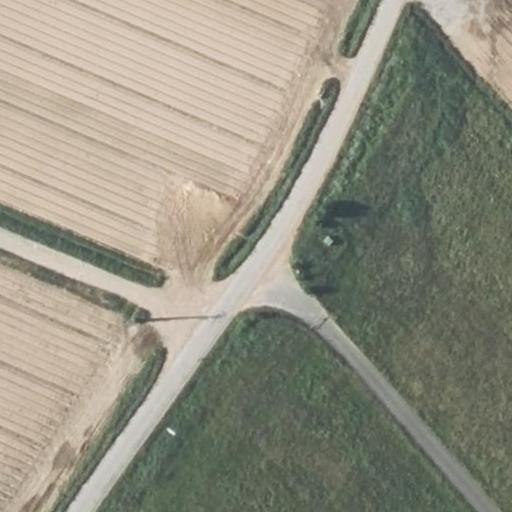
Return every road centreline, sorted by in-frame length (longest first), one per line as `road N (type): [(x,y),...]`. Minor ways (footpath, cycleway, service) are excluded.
road 1 (unclassified): [(80,511),(269,248),(345,110),(392,0)]
road 2 (track): [(0,239),(208,330)]
